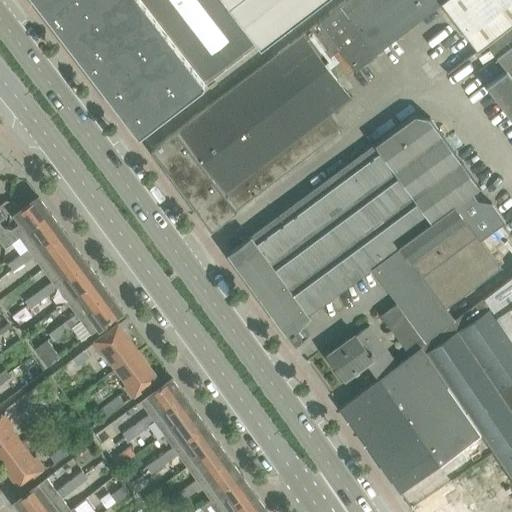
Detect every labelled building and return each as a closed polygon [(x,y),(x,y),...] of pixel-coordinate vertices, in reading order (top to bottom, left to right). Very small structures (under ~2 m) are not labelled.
[(38,0),(41,3),(41,4),(42,4),(44,7),(130,120),(139,131),(204,82),(205,83),(313,0),(38,0)] [(444,0),(345,0),(319,20),(356,70),(357,69),(356,68),(442,3),(444,0)] [(511,0),(444,0),(442,3),(478,50),(487,43),(511,23),(511,0)] [(511,23),(487,43),(506,69),(487,84),(511,116),(511,23)] [(302,33),(277,52),(152,148),(153,149),(154,149),(212,228),(342,129),(331,113),(352,97),(302,33)] [(491,61),(477,71),(484,80),(497,70),(491,61)] [(415,114),(228,252),(296,345),(309,335),(300,322),(310,315),(309,314),(335,294),(342,304),(380,276),(398,301),(427,340),(454,320),(445,307),(501,266),(481,239),(505,221),(491,202),(477,200),(472,192),(480,186),(429,116),(415,114)] [(8,226),(5,246),(19,235),(50,212),(38,196),(22,208),(17,202),(12,201),(10,212),(16,212),(22,220),(15,226),(8,226)] [(0,204),(0,239),(5,246),(8,226),(3,225),(0,221),(0,215),(6,211),(10,212),(12,201),(6,201),(0,205),(0,204)] [(62,229),(50,212),(19,235),(28,247),(31,252),(62,229)] [(43,268),(74,245),(62,229),(31,252),(33,255),(43,268)] [(86,261),(74,245),(43,268),(51,279),(55,284),(86,261)] [(28,247),(18,255),(23,263),(33,255),(31,252),(28,247)] [(13,271),(23,263),(18,255),(8,262),(11,268),(13,271)] [(98,277),(86,261),(55,284),(58,287),(67,300),(98,277)] [(511,275),(484,297),(511,337),(511,275)] [(79,317),(110,294),(98,277),(67,300),(75,312),(79,317)] [(51,279),(38,290),(44,297),(58,287),(55,284),(51,279)] [(44,297),(38,290),(25,300),(30,307),(44,297)] [(81,320),(71,327),(81,341),(91,333),(122,310),(110,294),(79,317),(81,320)] [(454,320),(427,340),(421,345),(480,433),(511,479),(511,337),(484,297),(454,320)] [(381,314),(411,353),(421,345),(427,340),(398,301),(381,314)] [(75,312),(62,322),(68,330),(71,327),(81,320),(79,317),(75,312)] [(68,330),(62,322),(48,332),(54,340),(68,330)] [(118,324),(93,343),(100,353),(103,350),(116,367),(137,351),(118,324)] [(366,361),(378,378),(397,363),(369,324),(327,355),(344,377),(366,361)] [(47,364),(60,356),(48,339),(36,348),(47,364)] [(375,455),(402,494),(442,467),(440,464),(443,462),(480,433),(421,345),(411,353),(397,363),(378,378),(340,407),(375,455)] [(91,356),(85,348),(72,358),(78,366),(91,356)] [(137,351),(116,367),(128,383),(125,385),(132,396),(157,378),(137,351)] [(8,372),(5,368),(0,371),(0,382),(10,375),(8,372)] [(172,378),(140,400),(149,413),(152,417),(183,394),(172,378)] [(29,401),(24,393),(11,403),(17,411),(29,401)] [(106,415),(124,401),(118,393),(100,407),(106,415)] [(155,421),(149,425),(157,437),(163,433),(195,410),(183,394),(152,417),(155,421)] [(163,433),(172,445),(175,449),(207,427),(195,410),(163,433)] [(0,416),(0,457),(21,442),(9,426),(12,424),(4,413),(0,416)] [(134,423),(134,424),(140,431),(155,421),(152,417),(149,413),(134,423)] [(127,440),(140,431),(134,424),(134,423),(121,432),(127,440)] [(207,427),(175,449),(178,454),(187,466),(219,443),(207,427)] [(21,442),(0,457),(0,459),(19,485),(20,484),(44,466),(36,455),(32,458),(21,442)] [(187,466),(195,478),(198,482),(230,459),(219,443),(187,466)] [(129,444),(112,456),(119,465),(136,453),(129,444)] [(50,455),(55,462),(68,452),(62,445),(50,455)] [(158,455),(158,456),(164,463),(178,454),(175,449),(172,445),(158,455)] [(151,473),(164,463),(158,456),(158,455),(145,465),(151,473)] [(230,459),(198,482),(201,486),(210,499),(242,476),(230,459)] [(47,477),(16,500),(24,511),(33,511),(86,472),(83,469),(56,489),(47,477)] [(86,472),(33,511),(66,511),(71,509),(63,497),(89,477),(86,472)] [(205,511),(217,511),(219,511),(225,511),(254,492),(242,476),(210,499),(201,505),(205,511)] [(182,487),(183,488),(188,495),(201,486),(198,482),(195,478),(182,487)] [(124,484),(112,493),(117,500),(129,490),(124,484)] [(174,506),(188,495),(183,488),(182,487),(168,497),(174,506)] [(225,511),(260,511),(265,508),(254,492),(225,511)]
